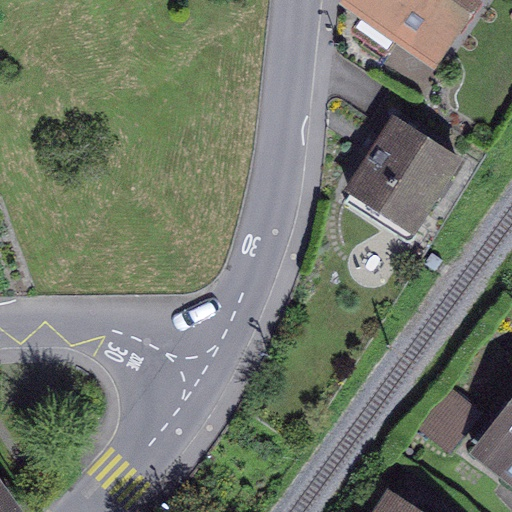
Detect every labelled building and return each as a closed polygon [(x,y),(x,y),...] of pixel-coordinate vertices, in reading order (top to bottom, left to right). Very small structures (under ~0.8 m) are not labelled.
[(485,0),(348,0),(338,15),(430,79),(485,0)] [(457,169),(400,125),(349,191),(405,235),(457,169)] [(511,494),(511,394),(464,459),(511,494)] [(27,511),(0,470),(0,511),(27,511)] [(444,511),(397,483),(378,511),(444,511)]
